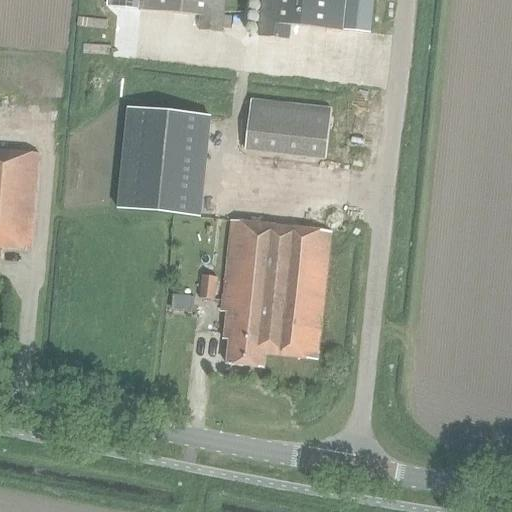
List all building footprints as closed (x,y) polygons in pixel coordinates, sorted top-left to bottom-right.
[(138,10),(139,0),(110,0),(110,7),(138,10)] [(141,0),(140,11),(200,18),(198,33),(223,35),(224,31),(231,31),(232,19),(225,18),(226,0),(141,0)] [(261,0),(257,36),(289,39),(290,26),(344,31),(346,0),(261,0)] [(346,0),(344,31),(371,34),(374,0),(346,0)] [(250,103),(244,152),(325,161),(325,160),(331,109),(250,100),(250,103)] [(118,211),(199,219),(209,118),(128,110),(118,211)] [(0,248),(30,251),(39,155),(0,152),(0,248)] [(331,233),(231,222),(221,313),(226,314),(223,341),(229,342),(226,366),(263,370),(265,355),(317,361),(331,233)] [(200,301),(215,303),(218,280),(202,278),(200,301)]
